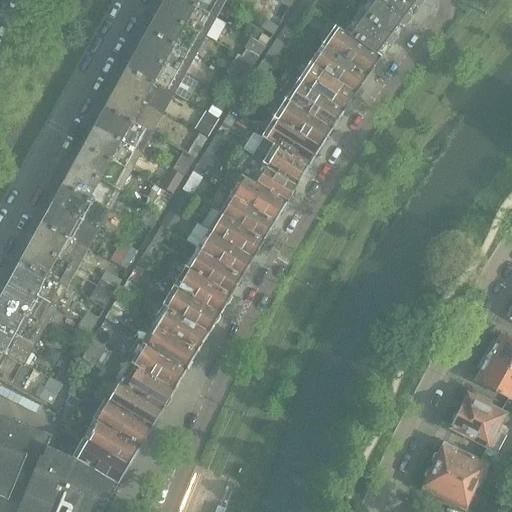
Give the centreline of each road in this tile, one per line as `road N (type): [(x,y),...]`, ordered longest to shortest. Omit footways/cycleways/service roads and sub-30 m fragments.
road 1 (residential): [(457,0),(344,160),(258,305),(170,511)]
road 2 (residential): [(370,511),(401,443),(511,258)]
road 3 (residential): [(0,243),(134,0)]
